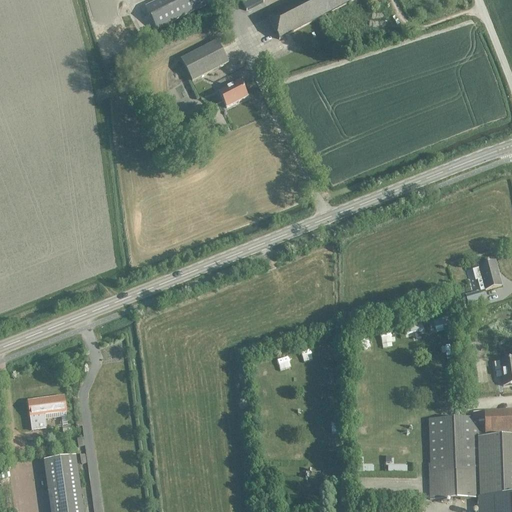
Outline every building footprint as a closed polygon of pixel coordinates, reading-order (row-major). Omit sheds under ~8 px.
[(215,1),(214,0),(161,0),(145,8),(157,31),(215,1)] [(246,11),(263,2),(262,0),(244,0),(241,2),(246,11)] [(316,0),(302,0),(267,19),(279,41),(325,17),(316,0)] [(316,0),(325,17),(356,0),(316,0)] [(217,44),(208,48),(181,62),(192,84),(229,66),(217,44)] [(248,98),(240,83),(218,94),(226,109),(248,98)] [(198,114),(209,109),(204,99),(194,105),(198,114)] [(479,266),(479,268),(472,270),(475,281),(482,279),(485,291),(502,286),(495,261),(479,266)] [(467,305),(483,300),(481,292),(464,296),(467,305)] [(504,387),(511,385),(511,359),(500,362),(504,387)] [(45,430),(43,416),(66,413),(64,398),(28,403),(29,409),(29,412),(29,411),(32,432),(45,430)] [(476,419),(428,421),(431,501),(479,499),(479,511),(511,511),(511,411),(484,413),(475,413),(476,419)] [(83,511),(76,458),(44,462),(50,511),(83,511)]
